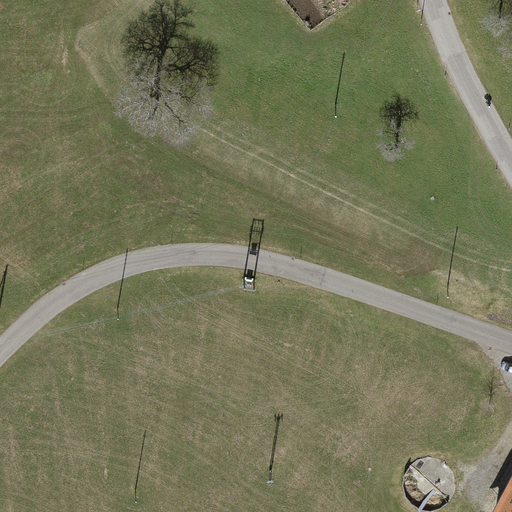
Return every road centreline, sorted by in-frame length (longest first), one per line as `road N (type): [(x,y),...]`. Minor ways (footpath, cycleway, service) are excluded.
road 1 (unclassified): [(0,348),(60,292),(108,268),(143,254),(205,250),(274,263),(511,344)]
road 2 (tertiary): [(511,166),(459,73),(434,0)]
